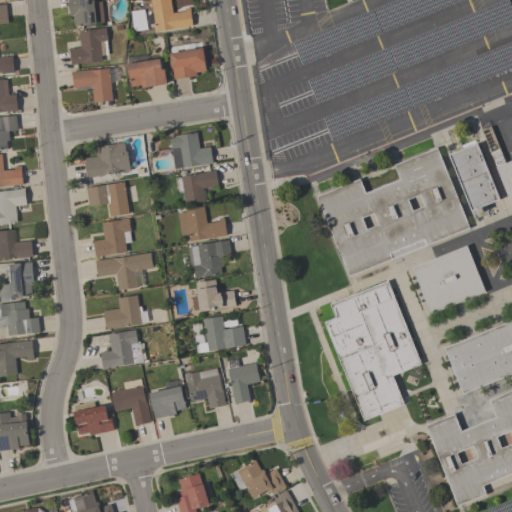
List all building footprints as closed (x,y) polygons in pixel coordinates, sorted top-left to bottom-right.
[(73,16),(69,16),(67,0),(93,0),(94,2),(101,1),(103,22),(96,23),(96,24),(74,26),(73,16)] [(150,0),(170,0),(172,13),(184,11),(184,8),(189,8),(192,26),(155,31),(150,0)] [(80,47),(78,31),(105,28),(108,54),(101,55),(102,61),(71,65),(69,48),(80,47)] [(169,53),(181,51),(180,43),(193,41),(195,49),(203,48),(205,62),(204,62),(206,71),(195,73),(196,76),(173,79),(169,53)] [(0,56),(12,56),(13,71),(0,72),(0,56)] [(159,58),(161,69),(164,69),(166,84),(141,88),(141,85),(130,86),(127,64),(159,58)] [(92,69),(92,70),(111,68),(112,83),(110,83),(112,100),(93,102),(91,86),(73,88),(71,71),(92,69)] [(0,79),(2,79),(2,80),(6,80),(8,95),(15,94),(17,112),(12,112),(12,111),(0,112),(0,79)] [(0,116),(15,115),(17,130),(8,131),(9,140),(6,141),(7,149),(0,149),(0,116)] [(169,136),(196,132),(199,148),(210,147),(212,164),(208,164),(174,169),(169,136)] [(96,156),(94,147),(123,142),(125,151),(127,151),(128,161),(130,162),(131,167),(129,168),(130,170),(105,174),(105,175),(86,178),(83,162),(85,162),(84,158),(96,156)] [(500,200),(481,207),(483,212),(478,213),(477,209),(471,211),(449,154),(454,152),(452,146),(459,143),(461,149),(477,143),(500,200)] [(316,196),(360,178),(365,193),(399,179),(394,165),(436,147),(469,228),(349,276),(316,196)] [(511,207),(489,152),(499,148),(505,163),(511,160),(511,207)] [(3,170),(13,169),(13,166),(20,165),(22,184),(0,186),(0,154),(1,154),(3,170)] [(182,190),(177,191),(175,179),(180,178),(180,176),(212,171),(212,170),(215,170),(218,189),(206,191),(206,188),(202,188),(202,190),(204,190),(205,196),(203,196),(204,202),(184,205),(182,190)] [(86,188),(123,182),(128,214),(109,217),(107,204),(88,207),(86,188)] [(0,191),(19,189),(19,188),(24,188),(26,205),(15,206),(17,223),(0,224),(0,191)] [(184,209),(203,206),(206,223),(218,221),(218,218),(223,217),(226,235),(189,241),(184,209)] [(103,239),(100,223),(128,218),(130,231),(129,232),(130,242),(124,243),(126,252),(95,257),(92,241),(103,239)] [(14,242),(31,240),(32,256),(0,259),(0,230),(13,229),(14,242)] [(230,255),(222,256),(223,266),(220,267),(221,274),(194,278),(190,247),(196,246),(196,244),(228,240),(230,255)] [(411,268),(466,245),(485,292),(430,314),(411,268)] [(115,274),(97,277),(95,261),(114,258),(115,258),(150,253),(152,268),(142,269),(141,271),(143,285),(137,286),(137,288),(118,291),(115,274)] [(33,285),(30,285),(31,295),(23,296),(23,297),(10,298),(10,300),(0,301),(0,283),(6,283),(4,265),(31,262),(33,285)] [(195,283),(215,280),(217,292),(232,290),(235,306),(217,309),(216,308),(199,311),(195,283)] [(335,317),(329,304),(388,280),(421,364),(392,376),(404,405),(363,421),(324,322),(335,317)] [(105,329),(102,311),(118,308),(117,298),(136,295),(141,324),(105,329)] [(0,303),(23,301),(24,309),(27,309),(29,318),(38,317),(39,332),(7,336),(6,328),(0,328),(0,303)] [(223,329),(242,326),(245,346),(205,352),(202,334),(204,334),(202,319),(221,316),(223,329)] [(443,348),(511,319),(511,373),(462,394),(443,348)] [(107,351),(107,346),(109,346),(108,334),(135,330),(137,341),(139,341),(142,362),(106,367),(107,368),(102,369),(99,352),(107,351)] [(196,352),(206,351),(204,334),(194,335),(196,352)] [(0,343),(31,340),(33,359),(26,359),(26,356),(14,358),(16,375),(0,376),(0,343)] [(259,381),(246,384),(249,401),(234,404),(230,387),(231,387),(227,369),(255,363),(259,381)] [(225,405),(209,409),(206,398),(190,401),(184,374),(197,371),(197,372),(215,368),(217,375),(218,375),(225,405)] [(124,389),(122,382),(140,378),(145,403),(146,402),(150,422),(135,426),(130,408),(114,411),(110,392),(124,389)] [(185,408),(175,411),(175,413),(155,418),(149,393),(180,386),(185,408)] [(511,389),(511,473),(483,485),(487,494),(457,506),(425,425),(454,414),(461,430),(494,417),(487,400),(511,389)] [(89,435),(89,432),(78,434),(73,412),(74,412),(73,405),(79,404),(79,405),(94,402),(95,407),(105,405),(107,416),(110,415),(113,430),(89,435)] [(0,451),(0,412),(9,412),(10,422),(16,421),(16,414),(25,413),(26,419),(32,418),(32,425),(27,426),(29,445),(18,446),(18,449),(0,451)] [(285,487),(281,490),(280,489),(271,494),(268,489),(252,498),(245,486),(239,490),(230,474),(249,463),(247,460),(251,458),(253,460),(256,459),(259,464),(257,464),(260,470),(262,469),(265,474),(275,469),(285,487)] [(178,511),(174,499),(178,498),(177,493),(181,491),(178,480),(198,473),(201,484),(202,483),(209,504),(194,509),(195,511),(178,511)] [(71,511),(67,500),(72,499),(72,498),(86,493),(86,492),(92,490),(95,502),(98,502),(99,507),(110,504),(112,511),(76,511),(71,511)] [(297,511),(268,511),(267,509),(276,504),(273,499),(282,494),(281,493),(286,490),(297,511)]
